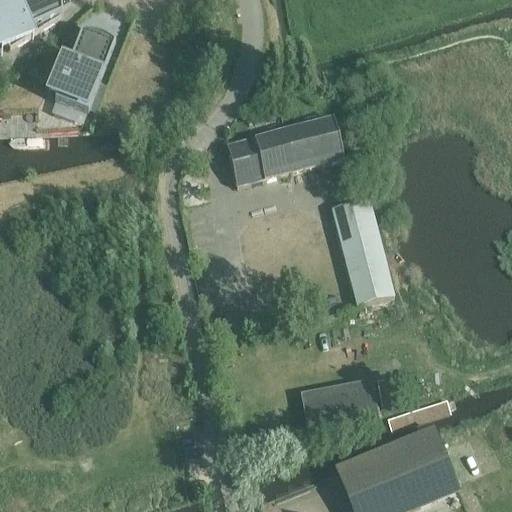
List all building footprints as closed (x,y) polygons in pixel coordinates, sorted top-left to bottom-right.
[(20,0),(0,9),(0,53),(1,56),(9,53),(10,54),(22,47),(33,42),(32,40),(61,22),(59,20),(62,19),(62,17),(61,14),(61,11),(60,7),(59,4),(58,1),(57,0),(20,0)] [(51,90),(49,95),(48,99),(56,102),(54,105),(88,118),(115,48),(111,45),(107,42),(103,40),(100,39),(94,37),(89,36),(84,36),(81,36),(80,38),(79,37),(62,66),(61,66),(57,76),(49,89),(51,90)] [(226,151),(236,192),(344,165),(333,124),(226,151)] [(332,218),(356,311),(393,302),(369,208),(332,218)] [(301,401),(310,442),(377,429),(368,387),(301,401)] [(438,447),(339,487),(348,511),(391,511),(455,486),(438,447)]
